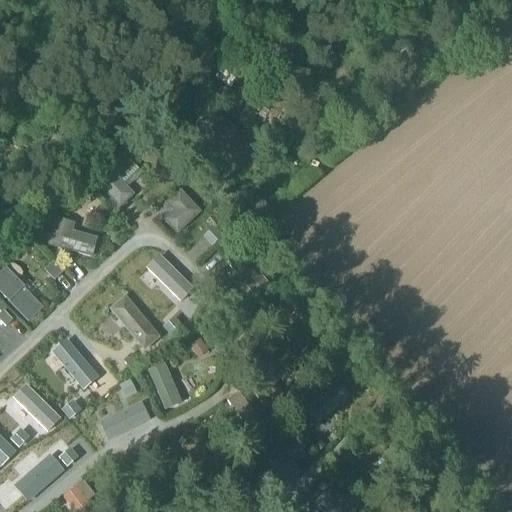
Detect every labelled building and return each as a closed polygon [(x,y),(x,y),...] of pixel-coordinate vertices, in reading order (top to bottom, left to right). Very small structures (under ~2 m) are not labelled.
[(131,190),(144,178),(130,164),(104,189),(130,216),(143,203),(131,190)] [(181,215),(171,223),(185,240),(209,221),(188,194),(174,205),(181,215)] [(100,259),(101,249),(70,245),(69,255),(100,259)] [(11,323),(2,313),(0,314),(0,324),(4,329),(11,323)] [(181,329),(173,320),(161,330),(169,339),(181,329)] [(172,416),(189,408),(171,365),(154,373),(172,416)] [(123,401),(135,395),(129,382),(117,388),(123,401)] [(60,413),(68,423),(80,413),(72,403),(60,413)] [(19,431),(9,442),(18,451),(28,440),(19,431)] [(68,450),(57,460),(66,470),(77,460),(68,450)]
